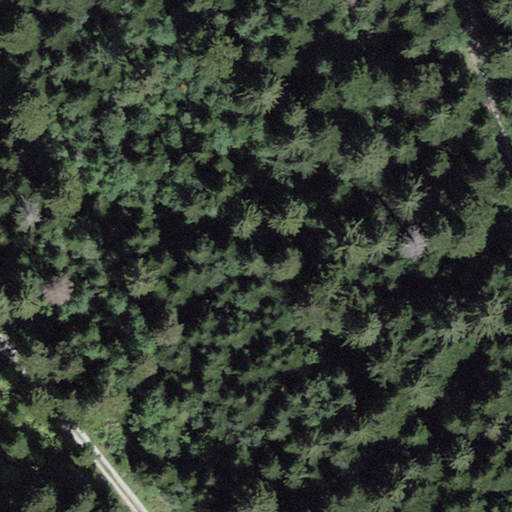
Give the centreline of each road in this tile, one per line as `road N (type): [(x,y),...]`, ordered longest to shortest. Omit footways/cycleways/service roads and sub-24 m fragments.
road 1 (track): [(132,511),(0,343)]
road 2 (track): [(456,0),(464,55),(511,196)]
